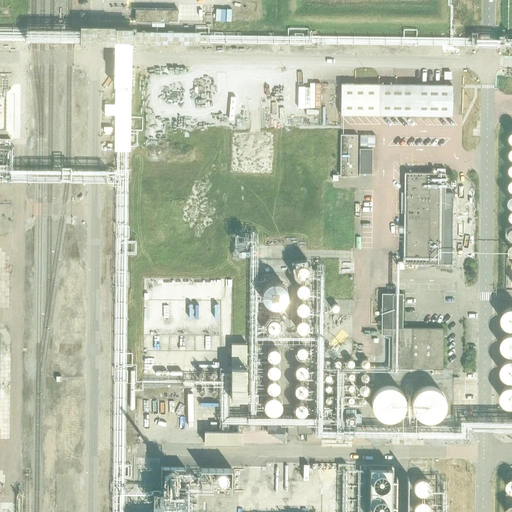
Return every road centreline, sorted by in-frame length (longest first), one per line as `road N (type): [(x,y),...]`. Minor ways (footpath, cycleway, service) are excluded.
road 1 (unclassified): [(483,451),(487,63)]
road 2 (unknown): [(483,451),(128,433)]
road 3 (unknown): [(17,210),(20,448),(0,497)]
road 4 (unknown): [(375,248),(485,298)]
